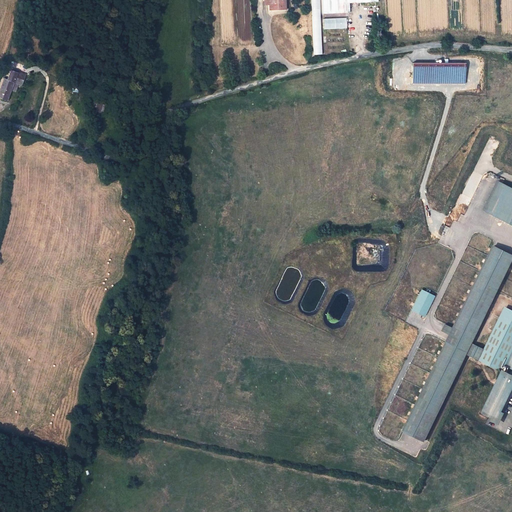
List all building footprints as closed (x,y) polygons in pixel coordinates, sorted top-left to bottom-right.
[(268,0),(268,5),(269,11),(286,11),(285,0),(268,0)] [(309,0),(311,55),(320,55),(318,0),(309,0)] [(322,0),(323,14),(349,13),(349,3),(378,2),(378,0),(322,0)] [(345,18),(321,19),(322,30),(345,29),(345,18)] [(467,63),(413,63),(413,84),(466,83),(467,63)] [(4,79),(0,89),(0,90),(1,91),(0,93),(0,98),(7,100),(11,90),(13,82),(18,84),(21,85),(25,75),(21,73),(20,75),(16,74),(17,73),(11,71),(7,80),(4,79)] [(488,212),(502,184),(498,181),(484,210),(488,212)] [(511,188),(502,184),(488,212),(511,223),(511,188)] [(511,256),(492,247),(456,321),(449,317),(445,324),(453,328),(403,429),(425,440),(468,353),(480,359),(485,347),(473,342),(511,262),(511,256)] [(433,297),(420,291),(412,308),(425,315),(433,297)] [(511,312),(504,309),(499,319),(509,324),(511,317),(511,312)] [(511,317),(509,324),(499,319),(485,347),(480,359),(499,368),(501,373),(500,373),(505,376),(509,368),(511,369),(511,317)] [(511,379),(505,376),(500,373),(482,411),(499,419),(511,391),(511,379)]
